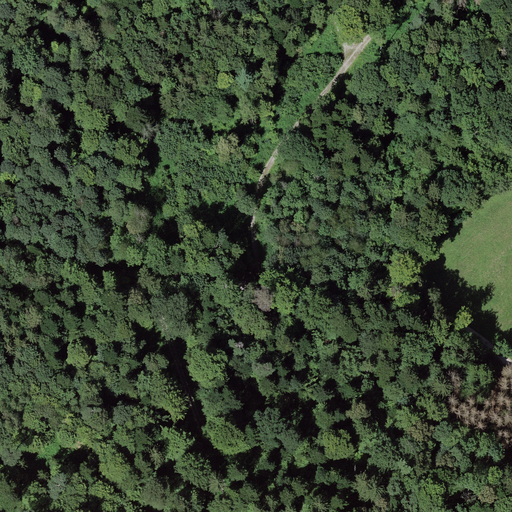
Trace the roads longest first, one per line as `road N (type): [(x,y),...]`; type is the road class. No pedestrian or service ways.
road 1 (track): [(143,273),(431,314),(477,332),(511,363)]
road 2 (track): [(398,0),(263,176),(253,219),(258,288)]
road 3 (track): [(84,0),(143,273)]
road 4 (track): [(143,273),(232,511)]
road 5 (track): [(0,273),(143,273)]
